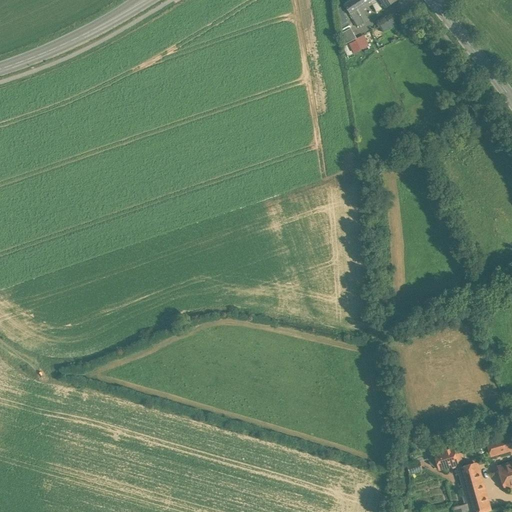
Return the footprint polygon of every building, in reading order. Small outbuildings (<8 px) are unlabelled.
[(363,0),(350,0),(344,4),(350,14),(356,10),(366,3),(363,0)] [(397,0),(363,0),(366,3),(371,0),(377,0),(378,2),(373,5),(377,12),(383,8),(383,9),(397,0)] [(338,8),(342,27),(349,23),(340,7),(338,8)] [(364,22),(356,10),(350,14),(358,26),(364,22)] [(383,31),(395,24),(392,17),(379,24),(383,31)] [(351,28),(340,33),(343,39),(354,33),(351,28)] [(354,33),(343,39),(346,44),(356,38),(354,33)] [(364,36),(355,41),(359,50),(369,45),(364,36)] [(355,41),(349,43),(354,53),(359,50),(355,41)] [(354,53),(349,43),(343,47),(347,56),(354,53)] [(511,433),(486,441),(491,457),(511,451),(511,452),(511,433)] [(460,449),(454,451),(457,461),(463,460),(460,449)] [(454,450),(435,456),(439,469),(458,463),(457,461),(454,451),(454,450)] [(420,461),(407,465),(409,473),(422,469),(420,461)] [(476,462),(458,467),(469,503),(471,511),(484,508),(485,511),(490,510),(476,462)] [(511,462),(498,467),(505,489),(511,486),(511,462)] [(471,511),(469,503),(453,508),(454,511),(471,511)]
